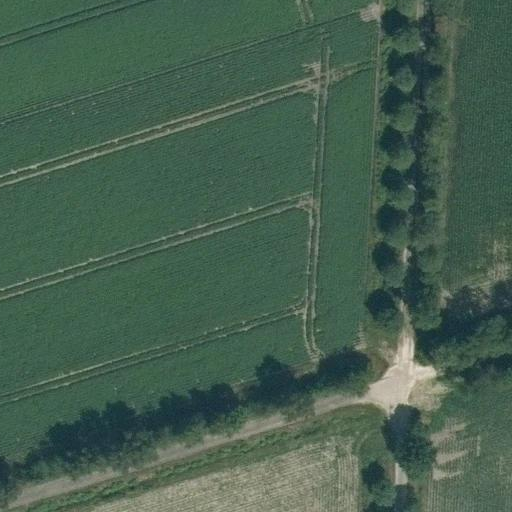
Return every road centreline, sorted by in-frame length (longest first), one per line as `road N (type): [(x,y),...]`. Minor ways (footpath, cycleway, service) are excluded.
road 1 (unclassified): [(0,507),(397,387),(398,511)]
road 2 (track): [(397,387),(422,0)]
road 3 (track): [(397,387),(511,352)]
